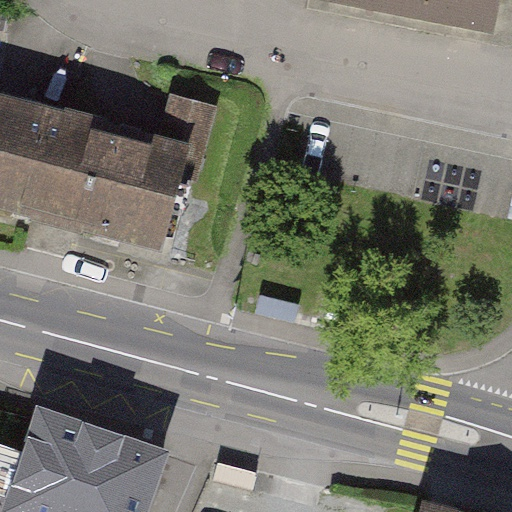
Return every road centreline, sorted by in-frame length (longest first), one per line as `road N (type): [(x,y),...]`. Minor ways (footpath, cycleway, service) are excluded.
road 1 (primary): [(0,316),(511,449)]
road 2 (residential): [(511,84),(192,35),(86,0)]
